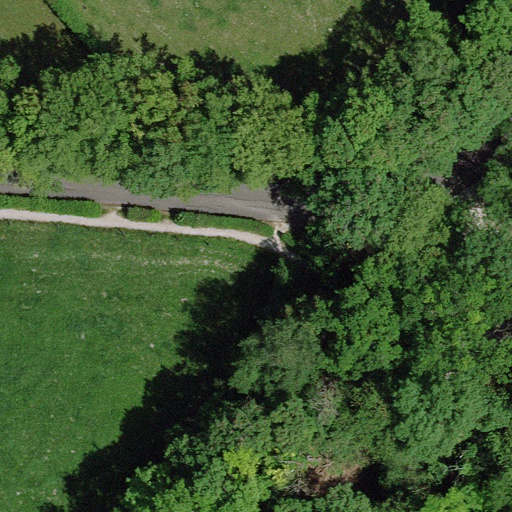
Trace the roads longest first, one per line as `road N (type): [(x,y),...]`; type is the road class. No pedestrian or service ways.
road 1 (unclassified): [(511,104),(474,150),(429,176),(349,198),(0,171)]
road 2 (track): [(403,387),(471,226),(474,150)]
